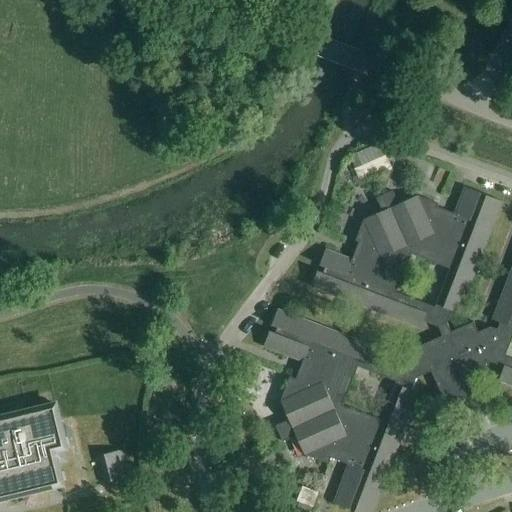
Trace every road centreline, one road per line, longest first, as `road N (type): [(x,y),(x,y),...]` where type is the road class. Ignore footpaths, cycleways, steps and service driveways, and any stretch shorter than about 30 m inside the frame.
road 1 (residential): [(210,511),(197,444),(209,369),(321,207),(335,155),(372,133),(511,181)]
road 2 (unclassified): [(192,0),(476,105)]
